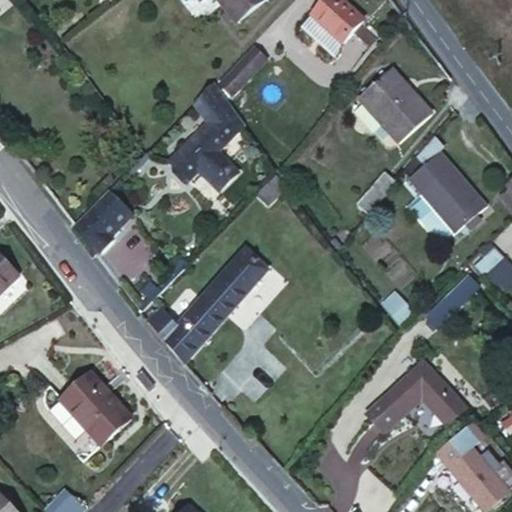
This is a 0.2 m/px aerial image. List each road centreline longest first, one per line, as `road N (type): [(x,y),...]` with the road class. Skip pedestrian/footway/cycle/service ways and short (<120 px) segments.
road 1 (residential): [(288,511),(185,397),(0,164)]
road 2 (secondary): [(511,134),(412,0)]
